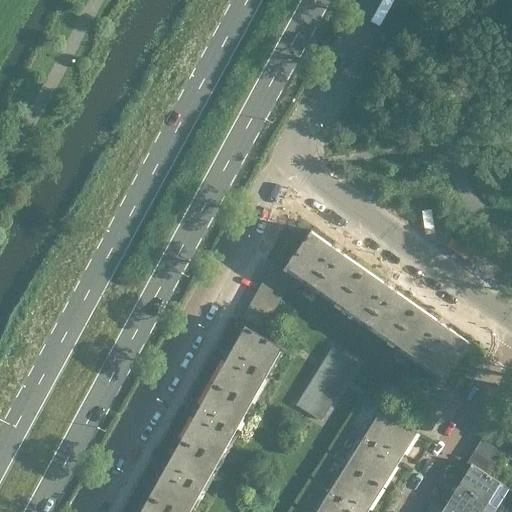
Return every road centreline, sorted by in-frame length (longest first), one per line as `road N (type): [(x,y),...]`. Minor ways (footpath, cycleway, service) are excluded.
road 1 (primary): [(42,511),(315,0)]
road 2 (primary): [(246,0),(0,456)]
road 3 (residential): [(86,511),(265,181),(294,166)]
road 4 (tertiary): [(511,325),(294,166)]
road 5 (residential): [(408,511),(511,348)]
road 6 (tertiary): [(294,166),(292,147),(370,0)]
